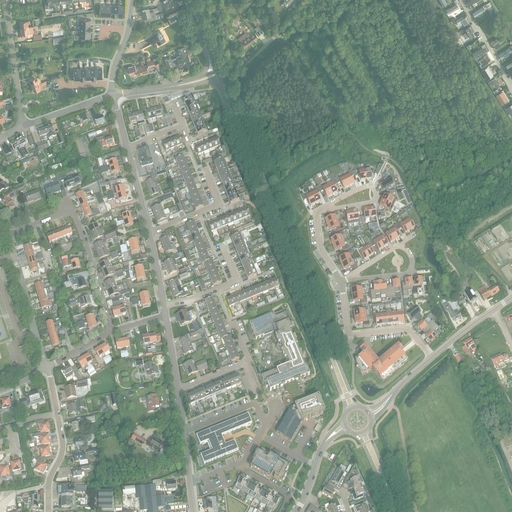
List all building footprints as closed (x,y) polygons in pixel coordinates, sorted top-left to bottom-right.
[(55,4),(54,0),(47,0),(48,1),(44,2),(45,9),(53,8),(53,6),(55,6),(55,4)] [(454,5),(446,10),(448,14),(456,9),(454,5)] [(472,13),(474,16),(483,10),(482,7),(472,13)] [(152,9),(142,11),(144,17),(145,17),(146,21),(156,19),(159,18),(158,14),(155,14),(154,8),(152,9)] [(463,16),(456,20),(459,25),(463,23),(464,25),(469,22),(467,19),(468,18),(467,15),(465,16),(464,17),(463,16)] [(260,18),(266,27),(269,24),(263,16),(260,18)] [(248,21),(254,28),(259,25),(253,17),(248,21)] [(465,32),(462,34),(465,38),(468,36),(469,38),(474,35),(471,31),(471,30),(473,29),(471,25),(464,29),(465,32)] [(28,27),(21,28),(21,35),(22,35),(23,38),(28,38),(27,34),(31,34),(34,33),(34,35),(37,34),(37,30),(33,30),(33,27),(28,27)] [(148,38),(151,44),(156,41),(158,44),(164,41),(159,30),(152,34),(153,35),(148,38)] [(240,40),(243,45),(244,44),(245,44),(247,46),(253,41),(254,41),(253,41),(258,37),(255,32),(250,36),(248,34),(240,40)] [(503,35),(491,43),(496,49),(502,45),(499,42),(505,38),(503,35)] [(511,51),(509,47),(498,55),(501,60),(511,52),(511,51)] [(165,61),(168,68),(173,66),(179,64),(179,66),(180,66),(181,67),(185,65),(185,64),(190,62),(187,53),(185,48),(182,49),(180,49),(181,49),(178,50),(180,56),(176,57),(177,58),(171,61),(170,59),(165,61)] [(472,54),(474,57),(485,51),(483,48),(472,54)] [(484,57),(479,60),(482,63),(480,64),(481,67),(489,62),(488,61),(491,59),(490,57),(489,57),(488,56),(489,56),(487,54),(484,56),(484,57)] [(127,69),(129,73),(130,73),(130,75),(136,73),(137,75),(148,72),(146,65),(144,65),(142,60),(140,61),(141,66),(135,68),(135,66),(128,68),(128,69),(127,69)] [(488,66),(481,70),(487,79),(493,75),(488,66)] [(29,79),(31,85),(38,83),(39,83),(41,83),(41,82),(40,79),(39,76),(29,79)] [(495,78),(488,83),(490,86),(493,83),(496,88),(500,85),(495,78)] [(38,83),(31,86),(33,92),(43,89),(42,86),(46,84),(45,81),(38,83)] [(502,91),(496,95),(501,104),(508,100),(502,91)] [(191,96),(182,100),(184,105),(193,101),(198,99),(196,94),(191,96)] [(184,105),(186,110),(196,106),(193,101),(184,105)] [(186,110),(188,115),(198,111),(196,106),(186,110)] [(160,107),(153,109),(156,118),(163,116),(160,107)] [(156,118),(153,109),(146,110),(149,119),(156,118)] [(90,112),(94,123),(95,123),(96,126),(104,124),(102,117),(96,119),(94,111),(90,112)] [(188,115),(190,120),(200,116),(198,111),(188,115)] [(141,112),(134,113),(137,122),(144,121),(141,112)] [(137,122),(134,113),(127,115),(130,124),(137,122)] [(200,116),(190,120),(193,125),(202,121),(203,121),(201,116),(200,116)] [(193,125),(195,130),(204,126),(202,121),(193,125)] [(204,126),(195,130),(197,136),(206,132),(204,126)] [(52,127),(45,129),(47,135),(48,139),(55,136),(52,127)] [(47,135),(45,129),(37,132),(40,138),(41,141),(44,140),(43,136),(47,135)] [(97,139),(97,142),(101,141),(103,147),(114,144),(112,138),(104,140),(104,137),(97,139)] [(179,137),(174,139),(177,147),(182,145),(179,137)] [(19,147),(25,157),(28,155),(24,148),(23,145),(28,143),(26,139),(24,140),(22,138),(16,141),(19,147)] [(224,146),(221,139),(218,140),(217,138),(211,140),(215,148),(217,147),(218,149),(220,148),(224,146)] [(174,139),(168,141),(171,149),(177,147),(174,139)] [(211,140),(206,142),(209,150),(215,148),(211,140)] [(16,141),(10,144),(13,151),(16,149),(21,159),(25,157),(19,147),(16,141)] [(171,149),(168,141),(162,144),(165,152),(171,149)] [(36,146),(38,151),(48,148),(46,142),(36,146)] [(206,142),(200,145),(202,153),(209,150),(206,142)] [(202,153),(200,145),(194,147),(197,155),(202,153)] [(8,147),(2,150),(6,155),(11,152),(8,147)] [(38,152),(37,152),(40,162),(41,164),(46,162),(45,160),(44,160),(43,157),(41,154),(40,151),(38,152)] [(138,154),(141,167),(152,164),(149,151),(138,154)] [(175,159),(178,165),(185,162),(183,156),(175,159)] [(214,163),(216,168),(225,165),(223,159),(214,163)] [(99,167),(100,171),(118,167),(116,160),(108,162),(109,165),(106,166),(106,165),(103,166),(99,167)] [(178,165),(180,171),(187,168),(185,162),(178,165)] [(216,168),(218,174),(227,170),(225,165),(216,168)] [(180,171),(182,177),(190,174),(187,168),(180,171)] [(218,174),(220,179),(229,175),(227,170),(218,174)] [(348,173),(343,175),(349,187),(354,184),(351,177),(354,175),(352,172),(351,170),(348,171),(348,173)] [(384,180),(378,183),(382,190),(393,184),(387,173),(382,176),(384,180)] [(65,174),(59,177),(61,181),(64,180),(66,187),(67,187),(68,188),(71,187),(72,185),(74,184),(73,184),(75,183),(76,185),(79,183),(76,175),(67,179),(65,174)] [(182,177),(184,182),(192,179),(190,174),(182,177)] [(53,184),(44,188),(47,195),(54,192),(56,191),(56,192),(60,191),(57,183),(61,181),(59,177),(56,178),(54,175),(50,177),(51,180),(52,180),(53,184)] [(220,179),(222,184),(231,180),(229,175),(220,179)] [(337,177),(334,178),(337,184),(340,182),(344,189),(349,187),(343,175),(338,178),(337,177)] [(145,183),(148,189),(156,185),(156,186),(158,185),(157,181),(155,182),(153,177),(147,179),(148,181),(145,183)] [(332,182),(327,185),(332,195),(337,192),(334,185),(337,184),(334,178),(331,180),(332,182)] [(184,182),(186,187),(194,184),(192,179),(184,182)] [(0,180),(0,191),(5,189),(8,187),(6,183),(4,185),(2,181),(1,182),(0,180)] [(222,184),(224,189),(233,185),(231,180),(222,184)] [(186,187),(189,193),(196,190),(194,184),(186,187)] [(117,185),(112,187),(114,192),(113,192),(114,195),(116,194),(116,195),(124,193),(123,186),(118,188),(117,185)] [(156,185),(148,189),(151,196),(159,192),(156,186),(156,185)] [(224,189),(226,194),(235,190),(233,185),(224,189)] [(321,185),(317,187),(320,192),(323,191),(327,198),(332,195),(327,185),(322,187),(321,185)] [(315,190),(309,192),(315,204),(321,201),(317,194),(320,192),(317,187),(314,188),(315,190)] [(189,193),(191,199),(198,196),(196,190),(189,193)] [(226,194),(228,199),(237,195),(235,190),(226,194)] [(405,190),(402,191),(408,205),(411,203),(405,190)] [(2,201),(6,208),(8,210),(15,206),(10,199),(15,196),(11,191),(5,195),(0,198),(2,201)] [(34,200),(36,199),(36,200),(40,199),(37,191),(24,196),(27,203),(34,200)] [(75,195),(78,201),(84,198),(82,192),(75,195)] [(304,194),(301,195),(304,201),(306,199),(310,206),(315,204),(309,192),(304,195),(304,194)] [(114,196),(107,198),(108,200),(114,199),(114,198),(117,197),(118,201),(126,199),(124,193),(116,195),(116,194),(114,195),(114,196)] [(171,194),(165,196),(158,199),(159,203),(171,199),(171,198),(173,198),(171,194)] [(237,195),(228,199),(230,204),(240,200),(237,195)] [(384,195),(382,201),(393,206),(396,201),(384,195)] [(191,199),(193,205),(201,201),(198,196),(191,199)] [(78,201),(80,207),(87,204),(89,203),(94,201),(93,198),(89,200),(86,201),(84,198),(78,201)] [(201,201),(193,205),(195,210),(203,207),(201,201)] [(382,201),(379,206),(391,212),(393,206),(382,201)] [(80,207),(82,212),(89,210),(87,204),(80,207)] [(152,208),(154,215),(156,214),(163,211),(160,205),(152,208)] [(246,208),(241,210),(244,218),(250,216),(246,208)] [(89,210),(82,212),(85,218),(88,217),(89,219),(100,215),(98,210),(95,211),(94,209),(90,211),(89,210)] [(156,214),(154,215),(157,221),(166,218),(164,215),(169,213),(168,209),(163,211),(156,214)] [(364,217),(361,217),(362,223),(365,223),(365,219),(370,218),(368,209),(363,210),(364,217)] [(241,210),(236,213),(238,220),(244,218),(241,210)] [(357,211),(351,212),(353,223),(359,222),(359,224),(360,230),(363,229),(362,223),(361,217),(358,218),(357,211)] [(332,217),(325,220),(327,225),(338,221),(336,216),(338,215),(337,212),(331,214),(332,217)] [(119,218),(116,219),(118,226),(121,225),(121,224),(120,222),(123,221),(131,219),(129,213),(121,215),(122,218),(120,219),(119,218)] [(236,213),(229,215),(232,223),(238,220),(236,213)] [(229,215),(224,218),(227,225),(232,223),(229,215)] [(224,218),(218,220),(222,227),(227,225),(224,218)] [(408,218),(403,221),(404,222),(409,231),(414,227),(408,218)] [(123,221),(120,222),(121,224),(124,224),(125,227),(133,225),(131,219),(123,221)] [(218,220),(212,222),(216,230),(222,227),(218,220)] [(338,221),(327,225),(329,231),(336,228),(337,231),(343,229),(342,226),(340,227),(338,221)] [(186,225),(188,230),(195,227),(193,222),(186,225)] [(216,230),(212,222),(208,224),(211,232),(216,230)] [(398,223),(395,225),(399,230),(401,228),(405,234),(409,231),(404,222),(399,225),(398,223)] [(88,227),(91,233),(99,229),(96,223),(88,227)] [(393,227),(388,230),(390,232),(395,240),(400,237),(396,232),(399,230),(395,225),(392,226),(393,227)] [(70,227),(64,229),(67,235),(72,233),(70,227)] [(188,230),(190,236),(198,232),(195,227),(188,230)] [(64,229),(59,231),(61,238),(67,235),(64,229)] [(99,229),(91,233),(94,240),(102,236),(99,229)] [(59,231),(53,233),(55,240),(61,238),(59,231)] [(190,236),(193,242),(200,238),(198,232),(190,236)] [(338,237),(330,239),(332,245),(343,241),(345,241),(343,235),(344,235),(343,232),(337,234),(338,237)] [(390,232),(385,235),(390,243),(395,240),(390,232)] [(55,240),(53,233),(46,236),(49,243),(55,240)] [(161,236),(163,239),(159,240),(165,253),(175,249),(173,244),(170,245),(167,237),(168,237),(166,233),(161,236)] [(239,235),(231,238),(233,244),(242,240),(246,238),(243,233),(239,235)] [(382,235),(377,238),(383,247),(388,244),(382,235)] [(193,242),(195,247),(202,244),(200,238),(193,242)] [(372,240),(369,242),(372,247),(375,245),(379,251),(383,247),(377,238),(373,241),(372,240)] [(128,241),(130,248),(138,246),(136,239),(128,241)] [(242,240),(233,244),(235,249),(244,245),(243,245),(246,244),(246,243),(245,241),(244,240),(242,241),(242,240)] [(94,245),(96,252),(105,249),(104,245),(106,244),(105,241),(94,245)] [(343,241),(332,245),(334,250),(342,248),(343,251),(349,249),(348,246),(345,247),(343,241)] [(367,244),(362,247),(364,249),(369,257),(373,254),(370,248),(372,247),(369,242),(367,243),(367,244)] [(195,247),(197,253),(205,249),(202,244),(195,247)] [(126,245),(123,246),(124,252),(128,252),(127,251),(130,250),(131,254),(139,252),(138,246),(130,248),(127,248),(126,245)] [(235,249),(237,254),(246,250),(244,245),(235,249)] [(105,249),(96,252),(99,259),(108,255),(105,249)] [(197,253),(200,258),(207,255),(205,249),(197,253)] [(364,249),(359,252),(364,260),(369,257),(364,249)] [(237,254),(239,259),(248,255),(246,250),(237,254)] [(25,253),(27,259),(34,257),(33,251),(25,253)] [(346,256),(339,258),(341,264),(351,260),(349,255),(352,254),(351,251),(345,253),(346,256)] [(174,259),(164,263),(166,269),(174,266),(177,265),(175,260),(180,258),(178,254),(173,256),(174,259)] [(202,264),(204,264),(209,261),(207,255),(200,258),(202,264)] [(239,259),(241,264),(250,260),(248,255),(239,259)] [(63,268),(69,266),(68,265),(71,264),(73,269),(80,267),(78,260),(71,262),(71,259),(67,260),(62,262),(63,268)] [(351,260),(341,264),(343,269),(350,267),(351,270),(357,268),(356,264),(355,265),(353,259),(351,260)] [(204,264),(206,269),(214,266),(211,260),(209,261),(204,264)] [(241,264),(243,269),(252,265),(250,260),(241,264)] [(99,264),(102,271),(110,267),(108,261),(99,264)] [(36,263),(29,265),(31,271),(38,269),(36,263)] [(243,269),(245,274),(254,271),(252,265),(243,269)] [(174,266),(166,269),(169,275),(176,272),(174,266)] [(179,270),(180,274),(189,271),(187,266),(179,270)] [(206,269),(208,274),(216,271),(214,266),(206,269)] [(110,267),(102,271),(104,277),(113,274),(110,267)] [(189,271),(180,274),(178,275),(180,279),(188,276),(187,273),(190,272),(189,271)] [(208,274),(211,280),(218,277),(216,271),(208,274)] [(254,271),(245,274),(247,279),(256,276),(254,271)] [(132,274),(133,277),(136,276),(136,280),(145,279),(143,272),(135,274),(132,274)] [(78,277),(71,279),(73,286),(77,285),(78,289),(85,287),(83,279),(79,281),(78,277)] [(218,277),(211,280),(213,286),(221,282),(218,277)] [(104,283),(107,289),(116,286),(113,279),(104,283)] [(276,279),(270,281),(273,289),(279,287),(276,279)] [(412,282),(412,290),(413,295),(418,295),(417,289),(422,289),(422,285),(422,282),(421,282),(421,279),(415,280),(415,281),(412,282)] [(168,284),(171,290),(180,287),(177,280),(168,284)] [(401,283),(403,297),(408,296),(407,291),(412,290),(412,282),(411,280),(405,281),(405,283),(401,283)] [(203,283),(200,284),(202,288),(203,290),(205,289),(205,287),(204,285),(210,283),(209,281),(203,283)] [(270,281),(265,283),(268,291),(273,289),(270,281)] [(389,285),(391,298),(395,298),(395,292),(400,292),(399,281),(392,282),(393,284),(389,285)] [(265,283),(259,286),(262,294),(268,291),(265,283)] [(376,294),(380,294),(379,283),(376,283),(376,284),(373,284),(374,290),(370,290),(371,300),(376,300),(376,294)] [(386,299),(391,298),(389,285),(385,286),(385,283),(382,283),(379,283),(380,294),(381,296),(385,295),(386,299)] [(359,289),(351,290),(352,296),(364,294),(364,288),(365,288),(365,285),(358,286),(359,289)] [(116,286),(107,289),(109,296),(118,293),(116,286)] [(259,286),(253,288),(256,296),(262,294),(259,286)] [(477,290),(484,301),(499,291),(496,286),(488,291),(485,286),(477,290)] [(180,287),(171,290),(174,297),(178,295),(178,298),(181,296),(182,297),(188,294),(186,291),(185,292),(183,289),(181,290),(180,287)] [(253,288),(248,290),(251,298),(256,296),(253,288)] [(471,289),(465,292),(470,302),(476,298),(471,289)] [(248,290),(242,293),(245,300),(251,298),(248,290)] [(242,293),(237,295),(240,303),(245,300),(242,293)] [(364,294),(352,296),(352,302),(360,301),(361,304),(367,303),(366,297),(364,298),(363,294),(364,294)] [(38,297),(40,303),(47,301),(45,295),(38,297)] [(237,295),(231,297),(234,305),(240,303),(237,295)] [(74,296),(68,298),(70,306),(79,304),(81,308),(84,306),(90,305),(88,297),(79,300),(75,301),(74,296)] [(234,305),(231,297),(226,299),(229,307),(234,305)] [(118,298),(115,299),(117,305),(120,315),(126,314),(124,306),(120,307),(119,304),(120,304),(119,300),(118,298)] [(205,301),(207,307),(214,303),(212,298),(205,301)] [(117,305),(115,299),(111,300),(113,306),(114,305),(115,308),(111,309),(114,317),(120,315),(117,305)] [(148,299),(140,300),(142,307),(150,305),(148,299)] [(47,301),(39,303),(41,309),(48,307),(52,306),(50,300),(47,301)] [(207,307),(209,312),(217,309),(214,303),(207,307)] [(457,310),(453,312),(450,307),(449,307),(447,303),(442,306),(445,311),(447,310),(454,322),(462,317),(459,313),(457,310)] [(415,306),(406,313),(411,320),(414,317),(416,319),(415,319),(418,322),(423,318),(419,313),(420,312),(415,306)] [(361,311),(354,312),(354,318),(367,316),(366,310),(368,310),(367,307),(361,308),(361,311)] [(188,310),(188,311),(186,312),(186,311),(175,316),(176,319),(178,318),(181,325),(190,321),(187,316),(193,313),(192,309),(188,310)] [(209,312),(211,317),(219,314),(217,309),(209,312)] [(281,425),(276,433),(291,441),(301,423),(302,422),(303,421),(304,421),(304,420),(305,420),(306,419),(311,417),(311,416),(312,415),(313,417),(322,413),(320,409),(321,409),(322,409),(323,408),(318,396),(306,401),(303,397),(302,396),(301,394),(300,392),(299,390),(298,389),(297,387),(297,386),(296,384),(296,383),(295,381),(309,375),(283,310),(273,314),(271,315),(256,321),(254,322),(249,324),(256,339),(274,332),(275,335),(278,344),(277,344),(276,346),(276,347),(276,349),(277,350),(278,351),(280,351),(281,351),(285,359),(286,361),(287,366),(276,370),(276,371),(274,371),(261,376),(266,388),(268,387),(267,387),(268,387),(270,391),(278,388),(280,387),(285,385),(286,387),(287,388),(287,390),(288,391),(288,393),(289,395),(289,397),(289,398),(285,400),(284,400),(284,401),(284,402),(285,402),(287,405),(288,406),(288,407),(289,408),(290,409),(289,411),(282,423),(281,425)] [(211,317),(214,323),(221,320),(219,314),(211,317)] [(86,321),(84,322),(84,324),(87,324),(95,321),(93,315),(85,317),(86,321)] [(367,316),(354,318),(355,323),(363,322),(363,326),(370,325),(369,321),(368,322),(367,316)] [(214,323),(216,329),(223,325),(221,320),(214,323)] [(425,320),(417,327),(421,331),(422,330),(425,333),(435,324),(432,320),(428,324),(425,320)] [(52,321),(45,323),(47,329),(54,327),(53,325),(55,324),(54,321),(52,322),(52,321)] [(95,321),(87,324),(89,330),(97,327),(95,322),(95,321)] [(427,336),(426,337),(430,342),(432,339),(433,340),(435,338),(435,337),(437,335),(434,331),(438,328),(438,327),(440,325),(438,322),(435,324),(425,333),(427,336)] [(216,329),(218,334),(226,331),(223,325),(216,329)] [(47,329),(49,335),(56,333),(54,327),(47,329)] [(199,334),(203,332),(202,328),(189,333),(191,337),(199,334)] [(220,340),(222,339),(228,336),(226,331),(218,334),(220,340)] [(155,334),(149,335),(150,343),(152,343),(153,344),(155,344),(156,342),(160,341),(159,334),(155,335),(155,334)] [(222,339),(224,344),(232,341),(230,336),(228,336),(222,339)] [(179,341),(182,347),(190,344),(187,337),(179,341)] [(58,339),(50,341),(52,347),(59,345),(58,339)] [(464,343),(465,346),(462,348),(466,355),(470,353),(468,349),(470,347),(473,351),(477,349),(470,339),(464,343)] [(224,344),(226,350),(234,347),(232,341),(224,344)] [(105,344),(100,347),(104,354),(109,351),(105,344)] [(190,344),(182,347),(185,355),(193,351),(190,344)] [(358,358),(355,360),(361,376),(370,372),(369,372),(372,370),(373,371),(378,377),(382,382),(383,381),(406,362),(407,361),(400,352),(402,351),(398,346),(378,363),(368,351),(364,347),(357,353),(356,351),(355,351),(360,357),(359,358),(358,358)] [(104,354),(100,347),(94,351),(98,358),(104,354)] [(226,350),(229,355),(236,352),(234,347),(226,350)] [(236,352),(229,355),(231,361),(239,358),(236,352)] [(88,354),(82,357),(87,364),(88,367),(91,366),(89,363),(92,361),(88,354)] [(454,357),(458,364),(463,362),(459,354),(454,357)] [(501,355),(491,359),(494,366),(496,369),(500,367),(499,364),(509,360),(506,354),(502,356),(501,355)] [(87,364),(82,357),(77,361),(81,368),(84,366),(86,368),(85,369),(88,374),(90,377),(93,375),(88,367),(87,364)] [(183,365),(187,376),(195,372),(198,371),(207,367),(205,360),(195,364),(195,365),(193,366),(191,362),(183,365)] [(147,373),(147,375),(148,376),(151,375),(158,374),(157,367),(153,368),(152,363),(145,364),(146,371),(147,370),(147,372),(147,373)] [(66,367),(62,370),(66,378),(72,375),(72,374),(74,373),(73,371),(72,371),(69,365),(66,367)] [(237,375),(233,377),(236,386),(241,384),(237,375)] [(233,377),(227,380),(231,388),(236,386),(233,377)] [(87,385),(91,384),(90,379),(87,380),(83,381),(76,382),(77,388),(88,386),(87,385)] [(227,380),(222,382),(226,390),(231,388),(227,380)] [(222,382),(217,384),(221,392),(226,390),(222,382)] [(216,384),(212,386),(216,395),(217,398),(222,396),(221,393),(217,384),(216,384)] [(74,386),(65,388),(67,398),(75,397),(74,386)] [(212,386),(207,388),(210,397),(216,395),(212,386)] [(207,388),(202,390),(205,399),(210,397),(207,388)] [(202,390),(197,392),(200,401),(205,399),(202,390)] [(28,396),(25,397),(26,398),(19,400),(22,407),(28,405),(28,406),(43,401),(41,394),(38,395),(37,392),(28,395),(28,396)] [(197,392),(191,394),(195,403),(200,401),(197,392)] [(195,403),(191,394),(186,397),(190,405),(195,403)] [(147,401),(148,412),(153,411),(153,408),(159,407),(158,399),(157,399),(156,395),(147,397),(147,401)] [(4,399),(0,399),(2,408),(10,407),(11,408),(14,408),(12,399),(9,400),(9,398),(8,398),(7,398),(4,398),(4,399)] [(75,404),(68,406),(69,409),(70,414),(73,414),(74,414),(77,413),(81,412),(80,408),(83,407),(82,400),(77,401),(74,401),(75,404)] [(248,414),(196,435),(200,444),(206,442),(210,451),(200,455),(204,464),(238,450),(234,441),(225,445),(221,436),(251,423),(248,414)] [(78,423),(71,424),(73,431),(79,430),(78,427),(81,426),(81,424),(86,423),(95,422),(94,417),(85,419),(80,420),(80,418),(77,419),(78,423)] [(39,424),(40,433),(41,433),(45,432),(49,431),(49,428),(49,424),(48,424),(48,423),(44,423),(43,420),(37,422),(37,425),(39,424)] [(39,436),(41,445),(44,444),(44,445),(50,443),(49,440),(50,440),(49,436),(48,436),(48,435),(46,435),(45,432),(41,433),(40,433),(37,433),(38,437),(39,436)] [(131,440),(142,446),(145,440),(134,434),(131,440)] [(75,440),(76,447),(80,447),(81,450),(86,449),(86,446),(84,446),(82,439),(75,440)] [(163,445),(159,442),(159,443),(153,439),(151,442),(149,440),(146,446),(151,448),(150,450),(154,452),(155,450),(159,453),(161,449),(164,450),(166,447),(163,445)] [(39,448),(41,457),(45,457),(50,455),(49,452),(50,452),(49,448),(48,448),(48,447),(44,447),(44,445),(44,444),(41,445),(37,446),(38,449),(39,448)] [(253,462),(251,466),(254,468),(253,469),(267,477),(268,476),(270,477),(272,474),(275,475),(274,477),(282,482),(286,474),(284,473),(288,467),(285,466),(286,464),(279,460),(280,458),(276,456),(275,458),(272,456),(273,455),(274,455),(261,448),(256,458),(253,462)] [(85,464),(84,460),(85,460),(84,454),(74,455),(75,462),(79,461),(80,465),(85,464)] [(45,457),(41,457),(38,458),(37,461),(38,461),(35,469),(43,473),(44,470),(45,470),(46,467),(46,466),(47,465),(43,463),(45,459),(45,457)] [(10,462),(11,467),(12,471),(21,469),(21,471),(24,471),(23,464),(20,465),(19,461),(18,461),(17,460),(14,461),(10,462)] [(12,471),(11,467),(8,468),(8,466),(7,466),(6,465),(3,466),(0,466),(0,472),(1,476),(9,474),(10,476),(13,475),(12,471)] [(81,473),(84,472),(83,470),(89,469),(89,465),(80,466),(80,469),(72,470),(73,477),(81,476),(81,473)] [(328,483),(334,486),(336,484),(338,485),(345,472),(338,468),(331,481),(330,480),(328,483)] [(241,475),(234,487),(241,491),(246,482),(243,480),(245,477),(241,475)] [(353,487),(354,490),(362,487),(359,481),(358,477),(350,480),(351,481),(347,483),(349,489),(353,487)] [(246,482),(241,491),(247,495),(254,483),(250,480),(249,483),(246,482)] [(162,483),(162,484),(163,488),(167,487),(167,490),(176,489),(175,482),(170,483),(170,482),(162,483)] [(254,483),(247,495),(254,498),(259,489),(256,488),(258,485),(254,483)] [(333,491),(334,488),(328,484),(326,487),(325,487),(322,493),(331,498),(335,492),(333,491)] [(62,486),(58,486),(58,496),(62,496),(62,498),(61,498),(61,508),(70,508),(75,508),(75,507),(76,507),(76,498),(73,498),(73,496),(73,492),(86,492),(86,486),(67,486),(67,485),(62,485),(62,486)] [(155,485),(145,486),(146,498),(147,502),(148,510),(147,511),(157,511),(157,508),(156,497),(156,493),(155,485)] [(135,494),(136,499),(140,499),(146,498),(145,486),(135,487),(135,494)] [(123,496),(135,494),(135,487),(122,489),(123,496)] [(362,487),(354,490),(356,493),(352,494),(354,500),(363,497),(362,494),(364,493),(362,487)] [(259,489),(254,498),(260,502),(267,490),(263,488),(262,491),(259,489)] [(267,490),(260,502),(267,506),(272,496),(270,495),(271,492),(267,490)] [(98,510),(112,510),(112,491),(98,491),(98,510)] [(24,499),(24,502),(38,502),(38,496),(35,496),(35,494),(31,494),(31,499),(24,499)] [(267,506),(266,507),(273,511),(281,497),(277,495),(275,498),(272,496),(267,506)] [(156,497),(157,508),(166,507),(164,496),(162,496),(156,497)] [(206,501),(203,502),(203,506),(217,505),(219,505),(218,497),(206,498),(206,501)] [(327,507),(329,511),(332,511),(337,510),(336,507),(340,506),(337,500),(328,504),(329,506),(327,507)] [(358,511),(360,511),(366,511),(369,511),(366,505),(364,506),(363,503),(354,507),(356,511),(358,511)]
